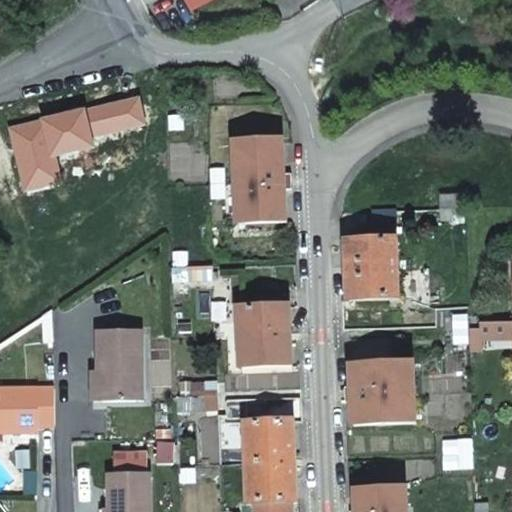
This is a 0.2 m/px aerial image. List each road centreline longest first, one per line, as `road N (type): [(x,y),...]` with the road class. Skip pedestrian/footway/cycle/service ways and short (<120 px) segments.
road 1 (residential): [(317,182),(328,511)]
road 2 (residential): [(154,61),(238,51),(293,87),(317,182)]
road 3 (residential): [(317,182),(367,132),(417,106),(476,102),(511,121)]
road 4 (residential): [(0,87),(154,61)]
road 5 (unknown): [(293,87),(352,20),(399,0)]
